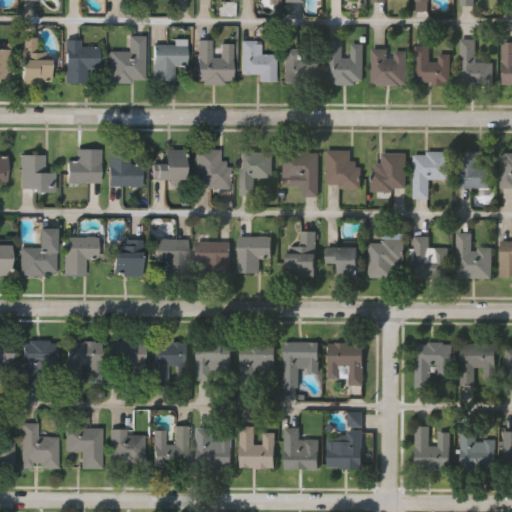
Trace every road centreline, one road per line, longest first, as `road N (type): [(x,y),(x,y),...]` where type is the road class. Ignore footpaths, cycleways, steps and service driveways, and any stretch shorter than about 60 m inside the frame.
road 1 (residential): [(0,312),(511,309)]
road 2 (residential): [(0,500),(511,502)]
road 3 (residential): [(0,119),(511,119)]
road 4 (residential): [(388,511),(389,309)]
